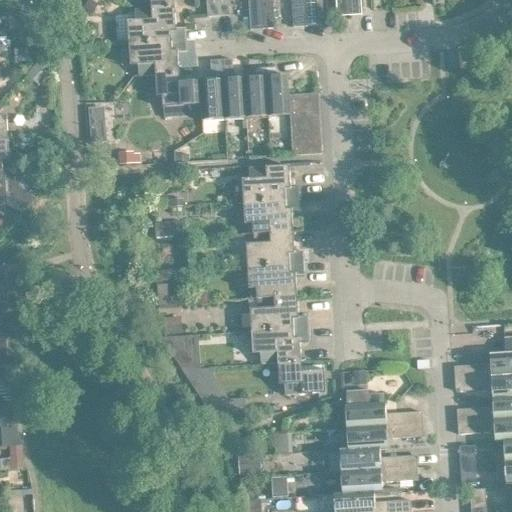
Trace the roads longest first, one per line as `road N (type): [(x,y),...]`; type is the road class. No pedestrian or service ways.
road 1 (residential): [(451,511),(441,332),(429,302),(348,290),(333,38)]
road 2 (residential): [(333,38),(444,33),(505,0)]
road 3 (residential): [(333,38),(203,46)]
